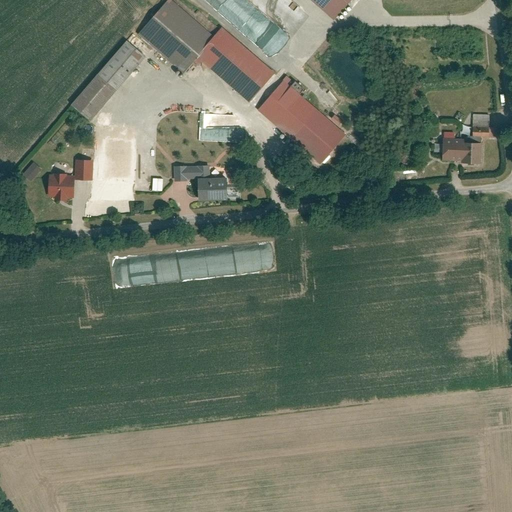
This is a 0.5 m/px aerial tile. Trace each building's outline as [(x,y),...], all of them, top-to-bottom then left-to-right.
[(214,33),(175,0),(168,0),(141,33),(184,69),(214,33)] [(284,30),(302,9),(291,0),(219,0),(255,29),(267,15),(284,30)] [(352,0),(313,0),(336,19),(352,0)] [(251,101),(276,72),(223,26),(198,55),(251,101)] [(75,104),(93,120),(147,57),(129,42),(75,104)] [(285,80),(260,110),(322,163),(347,133),(285,80)] [(476,113),(476,127),(491,128),(491,113),(476,113)] [(202,124),(216,124),(216,114),(202,114),(202,124)] [(126,128),(107,127),(104,192),(135,194),(137,168),(124,167),(126,128)] [(491,128),(476,127),(476,137),(491,137),(491,128)] [(465,141),(446,140),(445,159),(466,159),(465,162),(482,162),(482,139),(465,138),(465,141)] [(93,179),(93,160),(77,159),(77,179),(93,179)] [(35,161),(25,173),(33,180),(44,168),(35,161)] [(211,164),(175,165),(176,180),(188,180),(188,178),(200,178),(212,178),(211,164)] [(76,175),(52,174),(51,196),(57,196),(57,199),(69,199),(69,196),(75,196),(76,175)] [(212,178),(200,178),(201,199),(230,199),(229,177),(212,178)]
